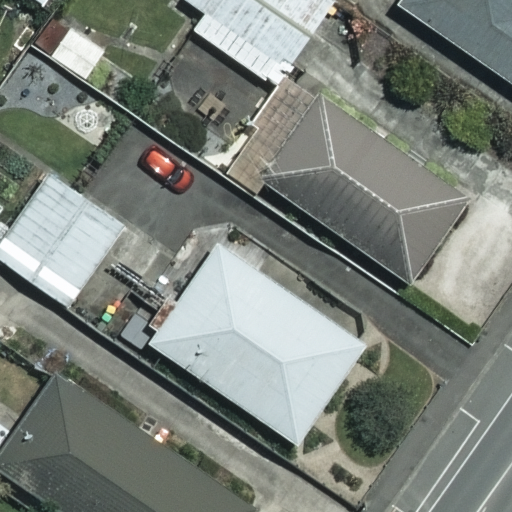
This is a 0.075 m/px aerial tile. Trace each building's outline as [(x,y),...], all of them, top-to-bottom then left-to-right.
[(269,82),(324,0),(185,0),(205,13),(194,30),(269,82)] [(511,0),(397,0),(394,6),(511,84),(511,0)] [(261,97),(188,48),(140,120),(213,169),(261,97)] [(467,201),(309,90),(250,175),(408,286),(467,201)] [(120,221),(45,169),(0,234),(0,260),(63,304),(120,221)] [(201,263),(174,244),(153,276),(179,294),(146,342),(289,441),(357,342),(214,243),(201,263)] [(243,511),(246,507),(53,375),(0,451),(0,472),(58,511),(243,511)]
